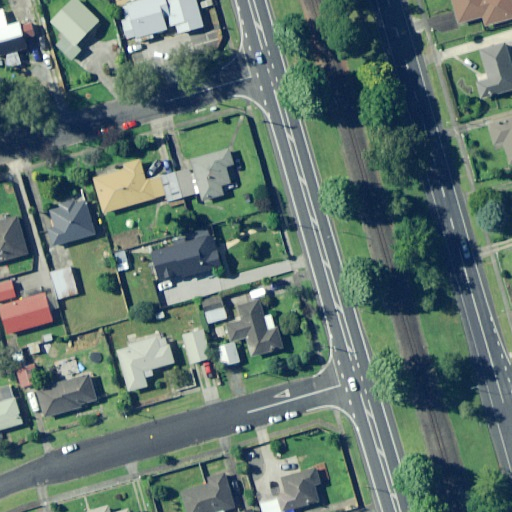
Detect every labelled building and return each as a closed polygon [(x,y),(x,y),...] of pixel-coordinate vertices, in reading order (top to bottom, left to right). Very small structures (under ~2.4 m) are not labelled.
[(91,15),(77,0),(74,0),(52,22),(66,36),(58,44),(67,53),(76,45),(93,29),(85,21),(91,15)] [(205,29),(198,0),(179,0),(169,3),(168,0),(144,0),(129,4),(133,18),(123,20),(128,39),(137,37),(139,42),(155,38),(153,34),(177,28),(179,35),(205,29)] [(450,0),(458,25),(482,18),(485,27),(511,19),(511,2),(511,0),(450,0)] [(34,19),(22,22),(10,26),(6,10),(0,11),(0,56),(7,55),(10,68),(23,64),(20,51),(29,49),(26,37),(37,34),(34,19)] [(511,89),(511,69),(504,43),(479,51),(488,79),(476,83),(481,99),(511,89)] [(511,117),(487,125),(493,146),(503,144),(510,166),(511,164),(511,117)] [(201,194),(203,201),(225,195),(223,187),(231,185),(226,168),(234,165),(229,150),(222,152),(191,161),(193,168),(176,173),(184,199),(201,194)] [(176,173),(176,171),(147,179),(143,168),(148,166),(145,158),(125,164),(126,168),(94,178),(105,214),(165,197),(167,203),(184,199),(176,173)] [(96,236),(87,205),(86,200),(80,202),(79,197),(58,203),(59,208),(51,210),(52,215),(55,227),(49,229),(53,247),(96,236)] [(0,263),(31,255),(20,216),(0,221),(0,263)] [(221,268),(213,237),(153,253),(161,281),(182,276),(182,278),(221,268)] [(80,294),(73,267),(51,273),(58,299),(80,294)] [(12,281),(0,283),(0,304),(17,299),(12,281)] [(61,309),(56,291),(0,307),(8,335),(55,322),(52,311),(61,309)] [(227,319),(220,296),(203,301),(210,324),(227,319)] [(240,320),(225,324),(230,344),(215,348),(221,369),(242,363),(235,341),(248,338),(254,357),(283,349),(274,314),(264,317),(259,300),(236,306),(240,320)] [(212,359),(204,330),(184,335),(192,364),(212,359)] [(130,340),(131,345),(131,348),(119,351),(130,392),(149,387),(146,378),(155,376),(153,370),(177,364),(170,336),(160,339),(158,333),(130,340)] [(56,362),(62,383),(38,390),(45,419),(82,408),(82,406),(99,401),(92,375),(82,378),(76,357),(56,362)] [(42,382),(37,364),(17,369),(22,387),(42,382)] [(0,430),(25,424),(18,398),(13,384),(0,387),(0,430)] [(284,511),(285,511),(320,502),(315,484),(329,480),(325,465),(281,477),(286,495),(260,502),(255,503),(257,511),(284,511)] [(187,511),(224,511),(225,511),(234,509),(223,474),(209,478),(210,484),(182,492),(187,511)]
